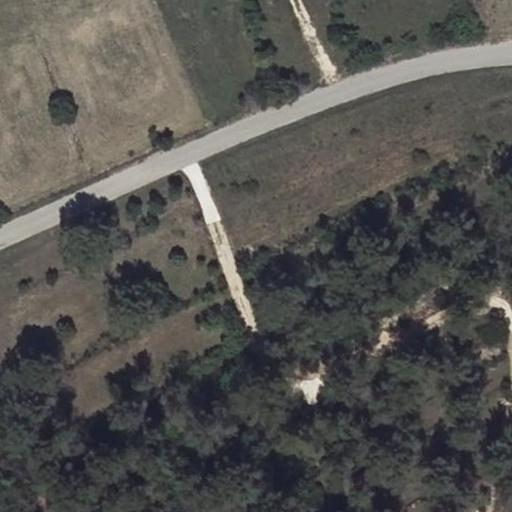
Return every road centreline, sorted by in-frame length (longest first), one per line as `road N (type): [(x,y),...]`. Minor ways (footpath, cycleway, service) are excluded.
road 1 (tertiary): [(511,46),(390,65),(180,147)]
road 2 (residential): [(180,147),(266,360)]
road 3 (tertiary): [(180,147),(0,230)]
